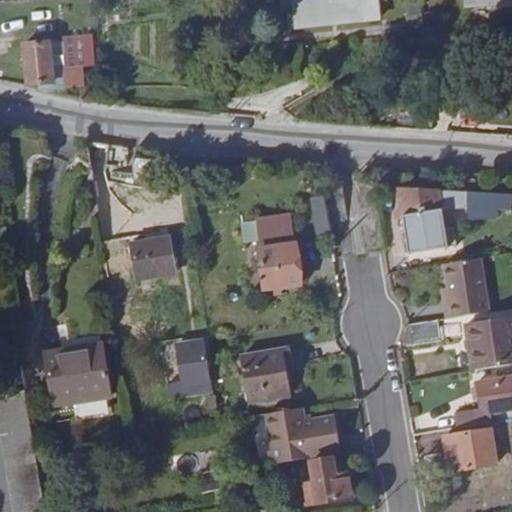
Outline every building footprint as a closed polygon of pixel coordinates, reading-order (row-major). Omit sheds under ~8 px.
[(381,17),(379,0),(294,0),(297,27),(381,17)] [(39,88),(50,90),(69,88),(68,85),(86,83),(85,66),(66,67),(65,63),(53,63),(50,40),(24,42),(28,81),(38,81),(39,88)] [(207,88),(207,81),(191,82),(191,91),(207,88)] [(109,159),(88,155),(92,183),(113,180),(109,159)] [(467,192),(423,189),(410,190),(413,214),(401,215),(408,252),(455,243),(453,226),(449,226),(448,220),(444,221),(440,200),(446,200),(467,201),(467,192)] [(467,192),(467,201),(498,203),(497,195),(467,192)] [(511,210),(511,195),(497,195),(498,203),(504,204),(504,209),(511,210)] [(317,236),(330,235),(324,196),(312,198),(317,236)] [(266,287),(302,284),(293,214),(258,218),(266,287)] [(254,218),(241,222),(246,242),(260,238),(254,218)] [(177,271),(170,235),(130,242),(136,278),(177,271)] [(480,257),(444,263),(448,285),(453,316),(489,311),(480,257)] [(447,317),(453,316),(448,285),(442,286),(447,317)] [(467,322),(474,369),(502,364),(511,362),(511,318),(511,315),(467,322)] [(438,318),(407,322),(408,325),(408,330),(403,343),(441,339),(438,318)] [(111,396),(105,341),(47,349),(54,404),(111,396)] [(205,341),(190,343),(196,383),(211,380),(205,341)] [(284,349),(241,355),(249,401),(291,393),(284,349)] [(460,411),(463,428),(488,424),(487,412),(511,408),(511,377),(476,383),(480,409),(460,411)] [(209,394),(211,405),(218,404),(216,393),(209,394)] [(36,450),(27,395),(0,398),(0,416),(16,511),(46,511),(46,509),(36,450)] [(304,407),(269,413),(275,461),(311,455),(310,442),(317,441),(317,439),(340,435),(337,415),(306,420),(304,407)] [(493,429),(444,436),(447,453),(452,452),(455,470),(498,464),(493,429)] [(310,442),(311,455),(342,450),(340,435),(317,439),(317,441),(310,442)] [(310,502),(354,496),(349,471),(337,474),(333,459),(312,461),(316,481),(307,482),(310,502)]
